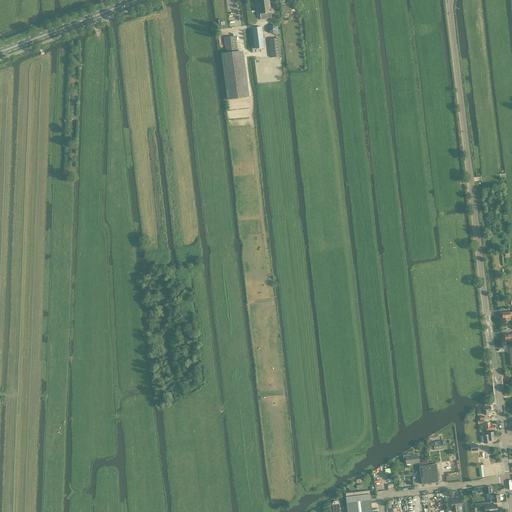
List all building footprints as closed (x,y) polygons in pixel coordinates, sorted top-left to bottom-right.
[(258,0),(261,19),(272,18),(269,0),(258,0)] [(262,27),(252,28),(255,49),(264,47),(262,27)] [(243,51),(238,51),(236,36),(224,38),(226,53),(221,54),(227,100),(250,97),(243,51)] [(279,38),(268,39),(271,57),(281,56),(279,38)] [(511,308),(511,312),(502,313),(502,314),(502,315),(503,316),(503,318),(505,317),(506,320),(511,320),(510,317),(511,316),(511,308)] [(489,411),(491,411),(491,406),(483,407),(481,407),(481,410),(480,410),(481,413),(484,412),(484,415),(489,414),(489,411)] [(491,443),(491,441),(494,440),(493,432),(488,433),(488,435),(483,435),(484,444),(491,443)] [(431,448),(434,448),(435,450),(447,449),(446,441),(440,441),(438,441),(438,442),(431,443),(431,448)] [(404,461),(406,460),(407,464),(419,463),(418,455),(410,456),(410,454),(403,455),(404,461)] [(422,484),(425,484),(430,483),(428,465),(427,461),(419,462),(420,466),(422,484)] [(428,465),(430,483),(439,482),(436,464),(432,465),(431,462),(428,462),(429,465),(428,465)] [(346,493),(348,511),(372,511),(370,490),(346,493)] [(453,511),(456,511),(460,511),(459,507),(462,506),(461,499),(451,501),(453,511)]
